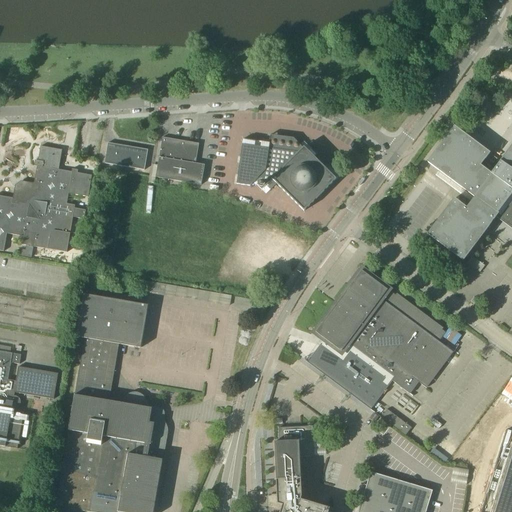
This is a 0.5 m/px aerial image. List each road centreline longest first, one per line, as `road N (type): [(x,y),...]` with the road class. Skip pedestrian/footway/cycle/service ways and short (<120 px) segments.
road 1 (unclassified): [(398,152),(335,114),(263,97),(0,114)]
road 2 (residential): [(511,350),(345,224)]
road 3 (residential): [(333,241),(283,312),(242,422)]
road 4 (residential): [(398,152),(482,36)]
road 5 (unknown): [(437,423),(409,413),(323,346)]
road 6 (unknown): [(437,423),(459,444),(487,413),(502,382),(490,360)]
